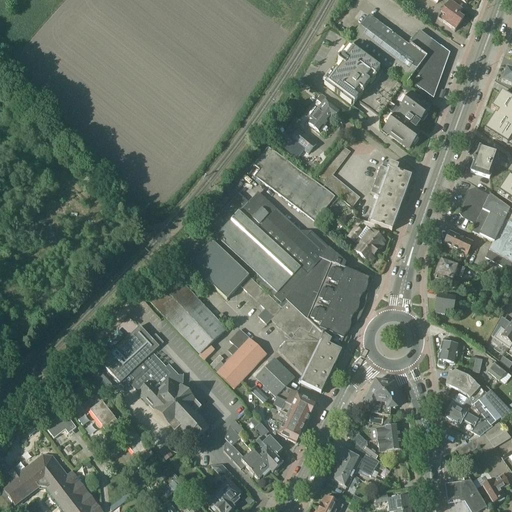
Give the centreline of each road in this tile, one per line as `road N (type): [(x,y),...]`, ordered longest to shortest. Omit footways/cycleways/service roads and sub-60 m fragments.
road 1 (secondary): [(396,312),(500,0)]
road 2 (track): [(166,244),(136,218),(87,198),(40,159),(0,148)]
road 3 (tertiary): [(285,511),(343,395),(374,356)]
road 4 (secondary): [(435,511),(418,396),(405,362)]
road 5 (track): [(0,261),(24,263),(45,253),(54,235),(52,201),(73,188)]
